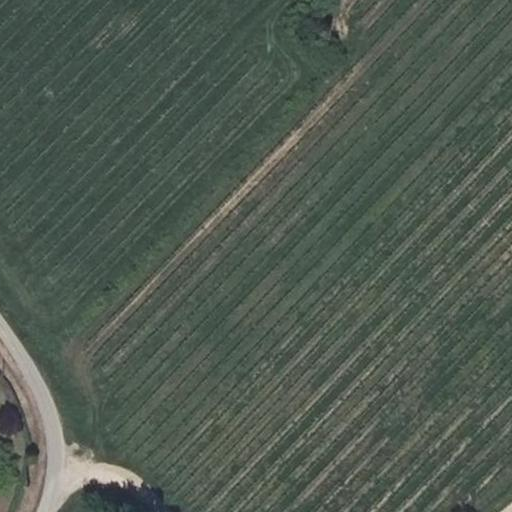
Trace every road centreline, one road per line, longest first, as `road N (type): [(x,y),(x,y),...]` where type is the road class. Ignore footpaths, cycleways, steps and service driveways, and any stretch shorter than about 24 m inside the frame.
road 1 (unclassified): [(50,511),(62,435),(45,376),(0,311)]
road 2 (track): [(56,493),(110,477),(153,495),(169,511)]
